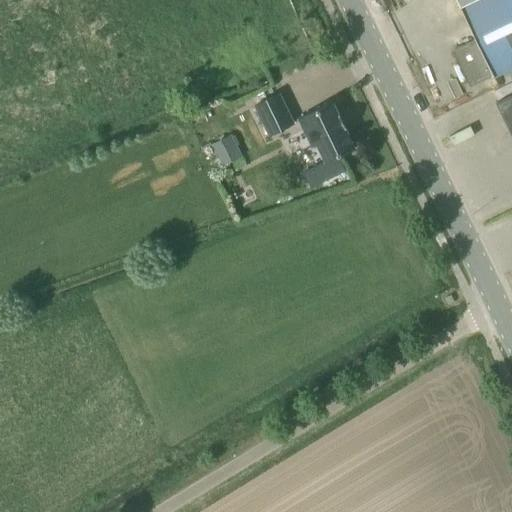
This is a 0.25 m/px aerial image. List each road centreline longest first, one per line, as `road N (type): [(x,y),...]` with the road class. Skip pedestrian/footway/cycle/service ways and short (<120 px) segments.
road 1 (unclassified): [(160,511),(500,308)]
road 2 (tertiary): [(500,308),(350,0)]
